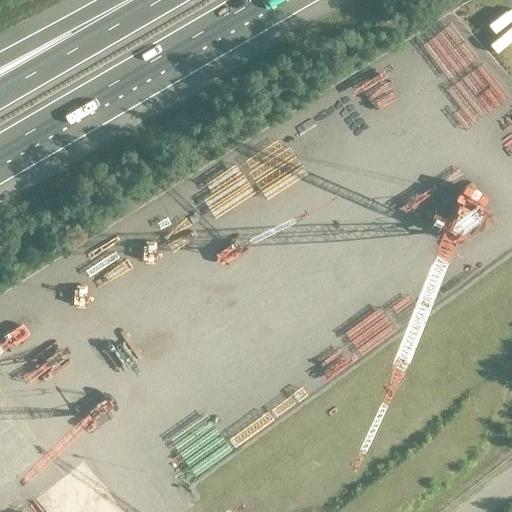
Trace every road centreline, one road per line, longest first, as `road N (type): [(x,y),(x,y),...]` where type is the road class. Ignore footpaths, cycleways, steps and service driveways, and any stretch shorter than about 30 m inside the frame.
road 1 (motorway): [(0,151),(261,0)]
road 2 (motorway): [(162,0),(0,94)]
road 3 (motorway): [(155,0),(0,69)]
